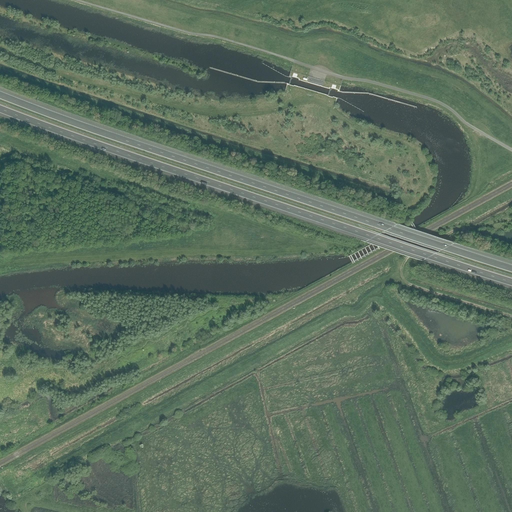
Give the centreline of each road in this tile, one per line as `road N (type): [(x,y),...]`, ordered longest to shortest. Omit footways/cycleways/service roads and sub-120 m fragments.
road 1 (motorway): [(0,109),(511,281)]
road 2 (motorway): [(511,267),(0,95)]
road 3 (track): [(511,317),(411,286),(400,275),(407,256),(451,232),(511,220)]
road 4 (unclassified): [(511,150),(433,100),(292,60)]
